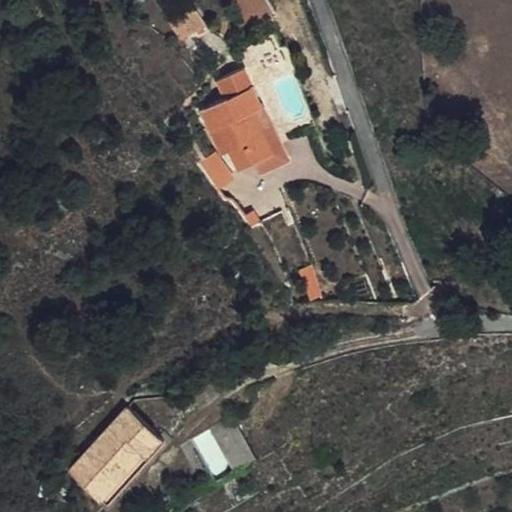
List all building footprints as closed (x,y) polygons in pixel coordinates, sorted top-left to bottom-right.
[(265,0),(234,0),(245,26),(271,15),(265,0)] [(198,5),(171,16),(180,37),(207,26),(198,5)] [(198,67),(193,53),(180,59),(185,72),(198,67)] [(252,68),(239,55),(229,64),(243,77),(252,68)] [(198,150),(208,173),(217,169),(226,193),(234,213),(257,205),(252,192),(267,186),(255,154),(262,152),(244,108),(213,121),(222,139),(198,150)] [(267,186),(252,192),(257,205),(283,195),(266,150),(262,152),(255,154),(267,186)] [(217,169),(208,173),(202,175),(211,198),(226,193),(217,169)] [(266,247),(272,235),(253,227),(247,239),(266,247)] [(88,511),(78,500),(72,506),(78,511),(132,511),(165,478),(129,445),(91,486),(103,498),(88,511)] [(103,498),(91,486),(78,500),(88,511),(103,498)]
